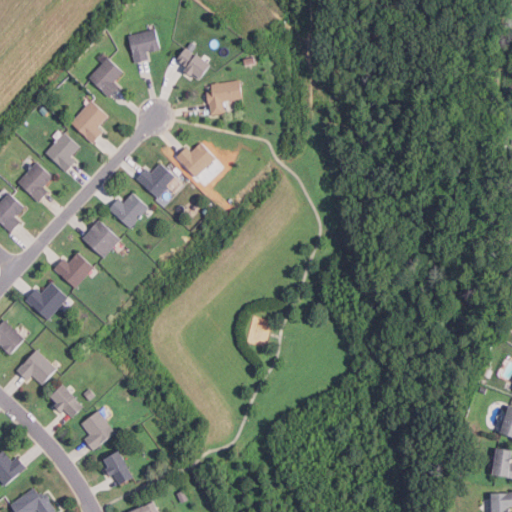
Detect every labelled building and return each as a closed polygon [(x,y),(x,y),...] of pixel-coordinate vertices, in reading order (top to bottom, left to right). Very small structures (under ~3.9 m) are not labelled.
[(157,28),(129,35),(136,62),(151,58),(150,52),(163,49),(157,28)] [(179,59),(201,79),(214,64),(191,44),(179,59)] [(116,81),(125,72),(111,57),(91,75),(111,97),(122,87),(116,81)] [(243,80),(210,84),(214,113),(227,112),(226,100),(245,98),(243,80)] [(101,126),(111,115),(94,99),(73,121),(95,142),(106,131),(101,126)] [(74,156),(83,147),(66,131),(47,151),(68,171),(78,160),(74,156)] [(218,157),(203,141),(194,151),(189,146),(179,156),(199,176),(218,157)] [(20,181),(41,201),(51,191),(46,185),(55,176),(39,161),(20,181)] [(178,177),(163,162),(153,172),(148,167),(139,177),(160,197),(178,177)] [(0,218),(14,231),(23,221),(18,216),(27,206),(11,191),(0,202),(0,218)] [(121,197),(111,208),(132,226),(151,205),(135,191),(126,201),(121,197)] [(123,239),(102,218),(85,236),(105,256),(123,239)] [(96,266),(80,251),(71,261),(66,257),(56,267),(77,287),(96,266)] [(39,288),(28,298),(49,319),(71,297),(54,281),(43,292),(39,288)] [(12,354),(26,339),(6,319),(0,325),(0,348),(3,345),(12,354)] [(30,380),(35,375),(44,383),(59,369),(39,349),(19,369),(30,380)] [(53,397),(75,418),(88,405),(66,384),(53,397)] [(502,433),(511,436),(511,404),(502,433)] [(82,433),(91,449),(116,434),(104,413),(90,421),(93,426),(82,433)] [(511,476),(511,449),(498,448),(495,474),(511,476)] [(7,459),(3,455),(0,457),(0,476),(7,485),(29,466),(17,451),(7,459)] [(109,457),(119,485),(135,480),(125,451),(109,457)] [(19,511),(34,511),(41,508),(43,511),(58,511),(41,485),(13,503),(19,511)] [(493,511),(511,511),(511,493),(493,493),(493,511)] [(132,511),(161,511),(158,502),(132,511)]
